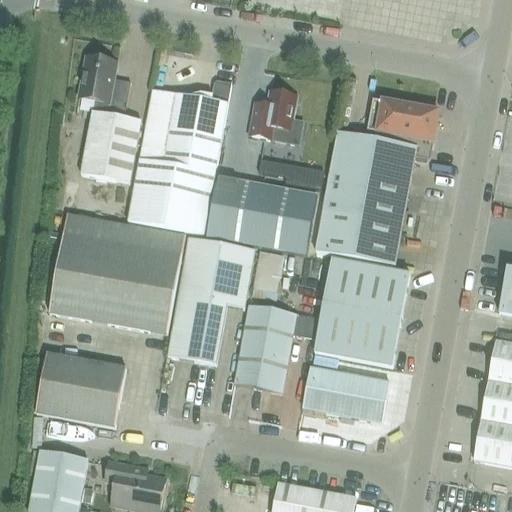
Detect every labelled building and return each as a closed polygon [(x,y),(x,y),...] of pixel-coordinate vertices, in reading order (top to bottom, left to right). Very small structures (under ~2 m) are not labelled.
[(93,116),(82,179),(130,188),(142,125),(125,122),(131,86),(114,83),(117,67),(87,61),(80,102),(96,105),(94,116),(93,116)] [(214,86),(211,104),(153,94),(129,226),(204,239),(228,107),(232,86),(218,83),(214,86)] [(294,124),(298,101),(270,95),(268,108),(256,106),(254,118),(250,140),(299,149),(303,126),(294,124)] [(338,136),(331,177),(410,191),(415,160),(430,162),(436,130),(423,112),(376,104),(370,142),(338,136)] [(317,172),(262,163),(260,175),(288,179),(286,186),(314,191),(317,172)] [(396,270),(410,191),(331,177),(317,255),(396,270)] [(79,181),(67,179),(64,194),(77,197),(79,181)] [(306,259),(307,253),(317,200),(218,182),(208,241),(306,259)] [(416,209),(415,236),(426,236),(427,210),(416,209)] [(109,328),(124,249),(128,228),(68,217),(64,238),(50,318),(109,328)] [(187,238),(128,228),(124,249),(109,328),(169,339),(183,260),(187,238)] [(217,369),(223,337),(227,310),(245,313),(255,254),(189,243),(169,361),(217,369)] [(284,259),(260,254),(254,291),(261,292),(259,302),(275,305),(284,259)] [(321,323),(320,323),(316,343),(318,343),(315,356),(393,371),(411,278),(333,263),(321,323)] [(485,273),(505,275),(506,265),(486,263),(485,273)] [(511,319),(511,273),(508,273),(500,317),(511,319)] [(293,339),(316,343),(320,323),(250,310),(235,389),(283,397),(293,339)] [(511,348),(496,345),(489,385),(511,389),(511,348)] [(116,432),(127,372),(48,358),(37,417),(116,432)] [(383,428),(390,387),(311,372),(304,413),(383,428)] [(511,430),(511,389),(489,385),(482,424),(511,430)] [(511,471),(511,430),(482,424),(474,464),(511,471)] [(30,511),(79,511),(89,464),(41,455),(30,511)] [(144,472),(110,466),(106,486),(116,487),(112,505),(140,510),(140,511),(160,511),(167,482),(143,478),(144,472)] [(355,511),(357,502),(279,487),(273,511),(355,511)] [(93,505),(95,495),(85,493),(83,503),(93,505)]
